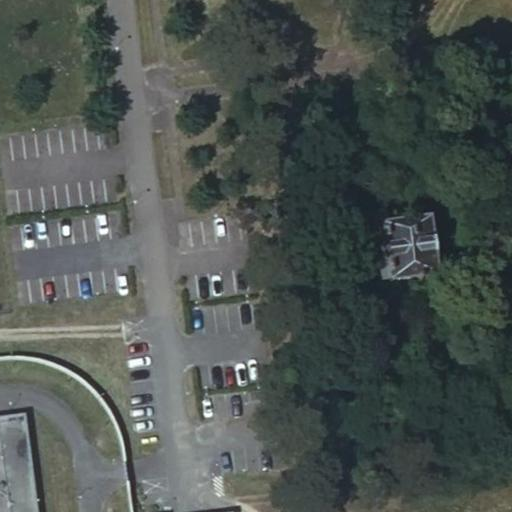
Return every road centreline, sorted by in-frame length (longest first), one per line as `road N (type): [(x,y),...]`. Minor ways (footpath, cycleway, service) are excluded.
road 1 (track): [(330,75),(365,162),(466,234)]
road 2 (track): [(165,324),(0,332)]
